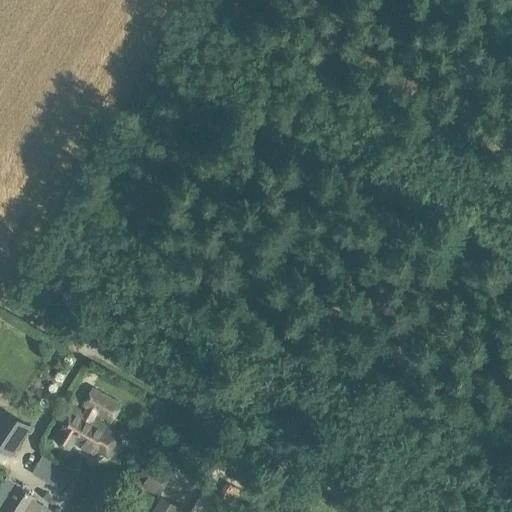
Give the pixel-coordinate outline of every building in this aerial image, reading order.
[(60,433),(55,440),(70,449),(73,442),(94,454),(96,451),(108,457),(120,436),(108,429),(93,420),(98,413),(112,422),(121,406),(94,390),(85,406),(89,408),(85,415),(73,408),(59,432),(60,433)] [(0,447),(10,454),(28,427),(4,412),(0,418),(0,447)] [(41,454),(31,472),(41,478),(52,460),(41,454)] [(131,477),(158,495),(173,472),(146,455),(131,477)] [(15,483),(0,507),(0,511),(28,511),(36,500),(37,497),(15,483)] [(183,511),(184,510),(161,497),(152,511),(183,511)]
